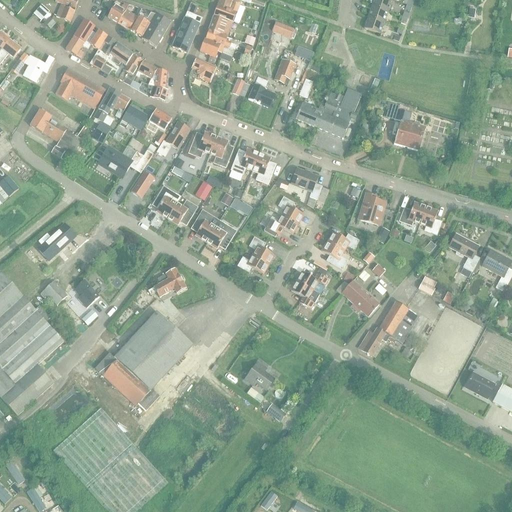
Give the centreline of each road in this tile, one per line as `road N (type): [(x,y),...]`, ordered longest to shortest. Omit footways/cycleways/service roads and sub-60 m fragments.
road 1 (residential): [(259,306),(21,148),(19,135),(62,57)]
road 2 (residential): [(511,220),(176,107)]
road 3 (residential): [(511,441),(346,356)]
road 4 (residential): [(176,107),(146,102),(62,57)]
